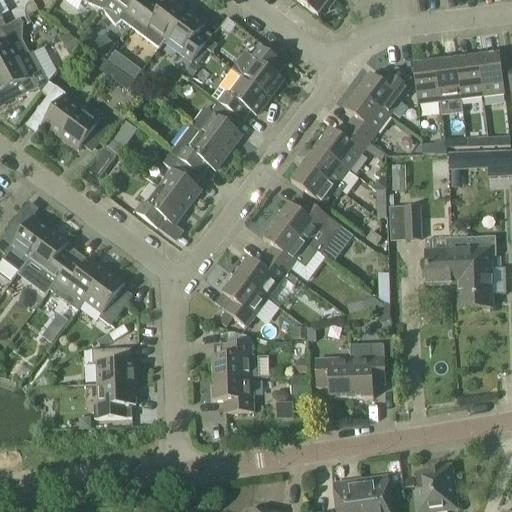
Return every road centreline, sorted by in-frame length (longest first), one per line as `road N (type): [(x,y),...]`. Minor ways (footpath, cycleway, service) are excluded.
road 1 (residential): [(179,472),(511,422)]
road 2 (residential): [(178,283),(337,61)]
road 3 (residential): [(178,283),(0,150)]
road 4 (residential): [(179,472),(171,312),(178,283)]
road 5 (residential): [(0,491),(179,472)]
